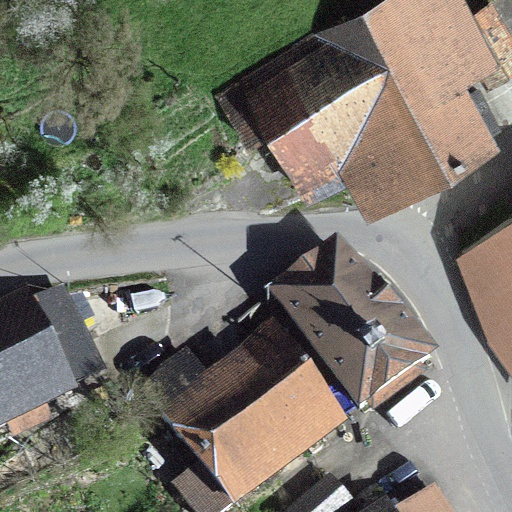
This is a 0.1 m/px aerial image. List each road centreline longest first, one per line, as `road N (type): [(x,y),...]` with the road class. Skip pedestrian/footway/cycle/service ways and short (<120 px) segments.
road 1 (unclassified): [(0,266),(337,228),(397,244)]
road 2 (unclassified): [(397,244),(434,296),(511,478)]
road 3 (residential): [(511,161),(397,244)]
